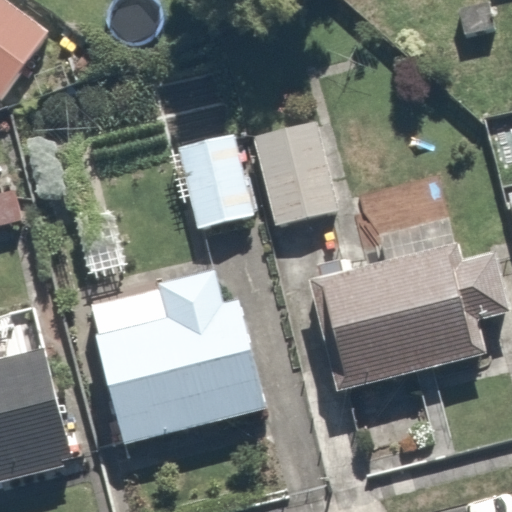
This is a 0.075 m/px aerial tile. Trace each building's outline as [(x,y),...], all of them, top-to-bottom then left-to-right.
[(66,44),(2,0),(0,0),(0,116),(10,124),(66,44)] [(274,221),(278,236),(338,220),(311,118),(251,133),(274,221)] [(274,221),(251,133),(174,154),(197,242),(274,221)] [(392,272),(307,294),(336,409),(487,371),(476,330),(510,321),(496,263),(458,273),(445,221),(383,237),(392,272)] [(240,278),(86,315),(121,457),(274,420),(240,278)] [(0,494),(88,468),(54,352),(27,360),(16,325),(0,330),(0,494)]
